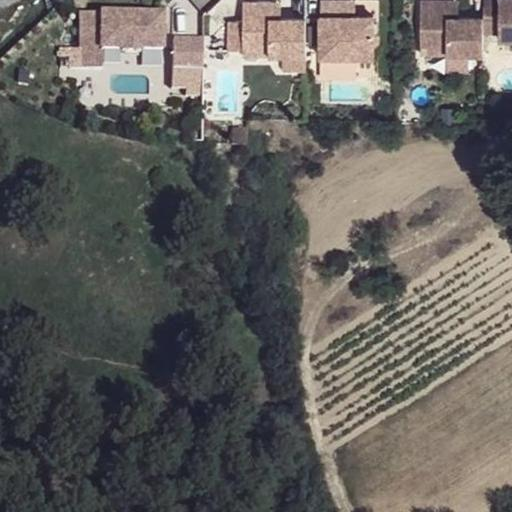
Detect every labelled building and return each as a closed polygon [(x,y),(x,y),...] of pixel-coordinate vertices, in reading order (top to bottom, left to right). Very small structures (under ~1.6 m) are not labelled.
[(269,0),(244,0),(244,19),(232,18),(231,50),(245,50),(244,52),(283,53),(305,53),(305,17),(280,16),(269,16),(269,0)] [(279,0),(269,0),(269,16),(280,16),(279,0)] [(348,14),(348,0),(319,0),(320,73),(354,73),(355,55),(372,56),(373,14),(354,14),(348,14)] [(447,15),(446,0),(421,0),(421,51),(482,52),(483,30),(483,15),(457,15),(447,15)] [(456,0),(446,0),(447,15),(457,15),(456,0)] [(511,0),(482,0),(483,15),(483,30),(498,30),(498,37),(511,36),(511,0)] [(161,12),(80,12),(79,46),(63,46),(63,55),(71,55),(71,67),(101,66),(101,46),(121,47),(121,49),(140,50),(140,47),(162,47),(161,12)] [(172,38),(171,68),(201,68),(202,39),(172,38)] [(305,64),(305,53),(283,53),(283,64),(305,64)]
